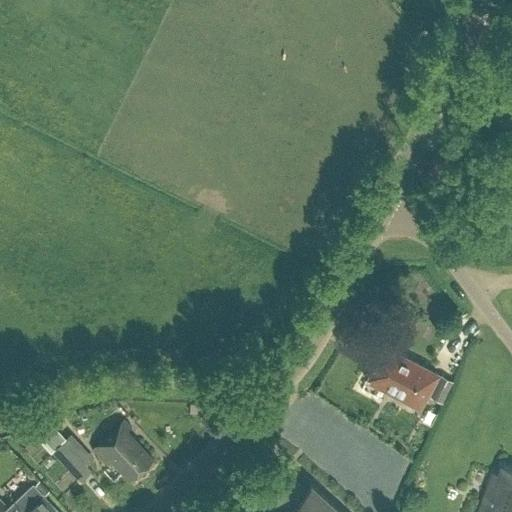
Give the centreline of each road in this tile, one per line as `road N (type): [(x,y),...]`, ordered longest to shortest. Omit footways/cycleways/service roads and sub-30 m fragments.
road 1 (tertiary): [(154,511),(301,359),(343,296),(385,206)]
road 2 (track): [(0,421),(106,386),(280,386)]
road 3 (tertiary): [(385,206),(478,0)]
road 4 (unclassified): [(511,343),(434,238),(385,206)]
